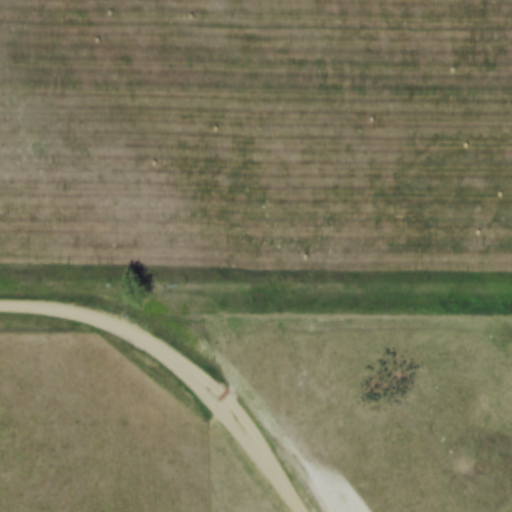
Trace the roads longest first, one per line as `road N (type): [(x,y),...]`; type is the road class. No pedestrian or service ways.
road 1 (residential): [(0,305),(79,312),(172,353),(240,414),(301,511)]
road 2 (track): [(172,353),(300,511)]
